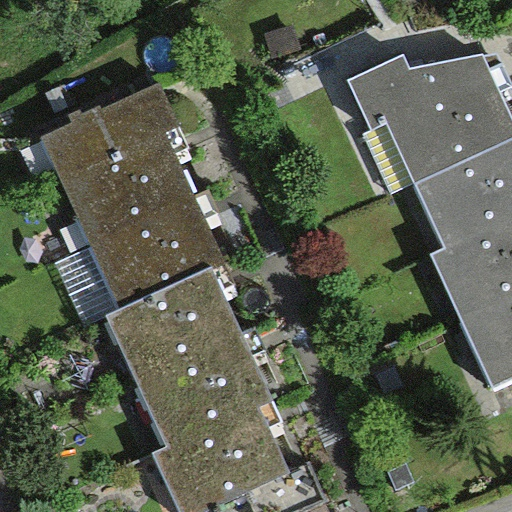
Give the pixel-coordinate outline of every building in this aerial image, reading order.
[(382,116),(411,181),(511,135),(511,119),(504,103),(481,50),(408,62),(401,48),(345,73),(367,122),(382,116)] [(46,147),(92,252),(204,203),(180,147),(158,98),(46,147)] [(511,135),(411,181),(442,249),(511,217),(511,135)] [(92,252),(116,309),(209,267),(230,258),(204,203),(92,252)] [(431,254),(460,319),(511,295),(511,217),(442,249),(431,254)] [(104,315),(135,383),(240,336),(209,267),(116,309),(104,315)] [(511,375),(511,295),(460,319),(491,386),(511,375)] [(135,383),(164,449),(256,408),(270,402),(240,336),(135,383)] [(164,449),(149,456),(173,511),(200,511),(285,474),(256,408),(164,449)]
